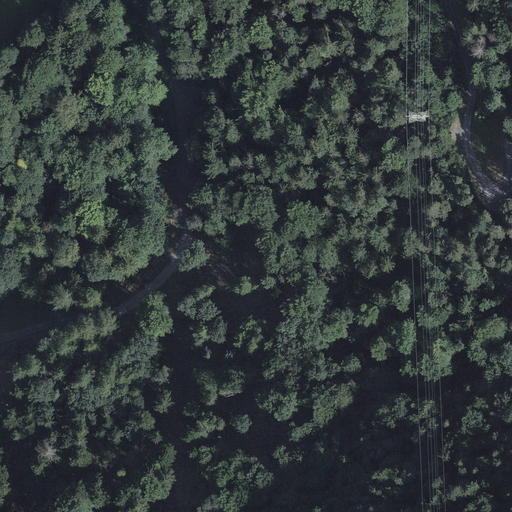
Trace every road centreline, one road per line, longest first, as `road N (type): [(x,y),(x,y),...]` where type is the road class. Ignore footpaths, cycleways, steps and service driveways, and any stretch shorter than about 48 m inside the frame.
road 1 (track): [(0,342),(48,323),(128,309),(173,266),(186,230),(180,131),(148,0)]
road 2 (track): [(447,0),(473,87),(460,133),(473,166),(486,182),(506,169),(511,145)]
